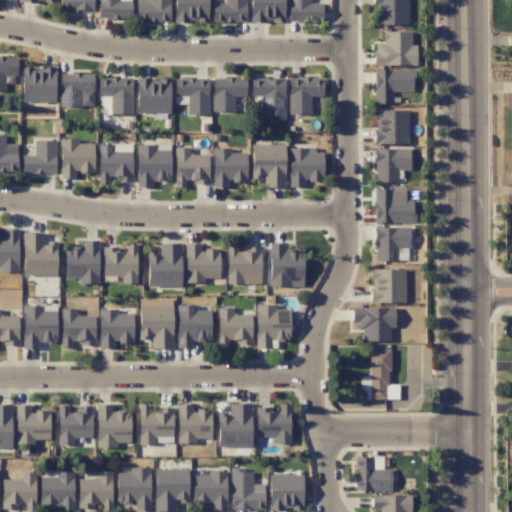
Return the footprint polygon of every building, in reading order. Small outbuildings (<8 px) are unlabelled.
[(59,0),(60,11),(93,11),(92,0),(59,0)] [(130,0),(96,0),(96,18),(130,19),(130,0)] [(170,21),(169,0),(135,0),(136,22),(170,21)] [(207,0),(173,0),(174,22),(207,22),(207,0)] [(224,0),(224,3),(211,4),(212,22),(246,21),(245,0),(224,0)] [(249,0),(250,22),(284,21),(283,0),(249,0)] [(309,0),(287,0),(288,21),(322,21),(321,3),(310,3),(309,0)] [(408,25),(407,0),(373,0),(374,25),(408,25)] [(415,65),(415,45),(411,45),(410,31),(382,32),(382,42),(373,43),(373,65),(415,65)] [(0,73),(0,89),(4,90),(4,76),(16,76),(16,57),(0,57),(0,73)] [(55,102),(54,66),(20,67),(20,102),(55,102)] [(373,103),(391,103),(391,91),(413,91),(413,70),(373,70),(373,103)] [(59,106),(93,106),(92,73),(58,73),(59,106)] [(131,77),(97,78),(98,96),(109,96),(110,115),(132,114),(131,77)] [(310,114),(309,96),(322,96),(321,77),(288,78),(288,115),(310,114)] [(169,113),(169,78),(135,78),(136,114),(169,113)] [(173,96),(186,96),(186,115),(207,115),(208,79),(173,78),(173,96)] [(212,78),(211,111),(233,112),(234,96),(245,96),(245,79),(212,78)] [(284,78),(250,78),(250,96),(261,96),(262,118),(284,118),(284,78)] [(408,143),(407,110),(373,110),(373,144),(408,143)] [(0,153),(0,171),(16,171),(16,144),(5,144),(5,136),(0,135),(0,153)] [(78,139),(58,139),(59,178),(74,178),(74,172),(93,172),(93,143),(78,144),(78,139)] [(22,173),(55,173),(55,140),(33,140),(33,155),(21,155),(22,173)] [(131,143),(97,144),(98,184),(108,184),(108,179),(132,179),(131,143)] [(151,187),(151,180),(169,181),(170,145),(136,144),(135,187),(151,187)] [(284,187),(284,144),(250,144),(250,178),(263,178),(263,187),(284,187)] [(207,154),(189,155),(188,147),(173,148),(174,187),(184,187),(184,180),(193,180),(193,184),(208,184),(207,154)] [(303,187),(303,181),(322,181),(322,152),(314,152),(314,148),(288,147),(288,187),(303,187)] [(245,153),(231,153),(230,148),(212,148),(212,187),(226,187),(226,181),(246,181),(245,153)] [(409,148),(373,148),(374,182),(397,182),(397,170),(410,170),(409,148)] [(373,223),(413,222),(412,200),(404,200),(404,189),(373,189),(373,223)] [(373,227),(374,261),(408,260),(408,227),(373,227)] [(0,272),(17,272),(17,228),(0,228),(0,272)] [(55,275),(56,241),(44,241),(44,233),(22,232),(21,274),(55,275)] [(97,284),(98,241),(83,240),(83,247),(65,247),(64,278),(78,278),(78,283),(97,284)] [(146,286),(180,286),(180,243),(159,243),(159,252),(147,252),(146,286)] [(269,286),(302,286),(302,249),(283,250),(283,243),(268,243),(269,286)] [(135,244),(126,244),(126,248),(102,248),(102,277),(121,277),(121,283),(136,283),(135,244)] [(218,250),(199,249),(199,244),(185,244),(184,282),(203,282),(203,278),(218,278),(218,250)] [(260,283),(259,248),(236,249),(236,244),(225,244),(226,284),(260,283)] [(404,269),(369,269),(370,303),(404,302),(404,269)] [(138,339),(150,339),(151,349),(172,348),(171,298),(138,298),(138,339)] [(56,306),(22,305),(21,348),(37,349),(37,341),(55,341),(56,306)] [(209,309),(196,310),(196,305),(176,305),(176,348),(191,348),(191,341),(210,341),(209,309)] [(275,305),(255,305),(255,347),(270,348),(270,340),(288,341),(288,310),(275,309),(275,305)] [(351,308),(351,322),(359,322),(359,341),(389,341),(389,328),(394,328),(394,307),(351,308)] [(61,348),(70,348),(70,341),(79,341),(79,345),(94,345),(94,315),(75,315),(75,308),(60,308),(61,348)] [(132,313),(117,314),(117,308),(98,309),(99,349),(114,348),(113,343),(132,342),(132,313)] [(250,342),(251,315),(232,314),(232,308),(217,308),(216,347),(227,347),(227,342),(250,342)] [(18,315),(1,315),(0,345),(17,345),(18,315)] [(368,349),(368,376),(359,377),(359,399),(398,399),(398,384),(389,384),(389,349),(368,349)] [(251,446),(250,403),(229,404),(229,412),(216,413),(217,446),(251,446)] [(138,444),(154,444),(154,443),(172,443),(171,409),(148,409),(148,404),(137,404),(138,444)] [(210,410),(191,410),(191,404),(176,404),(176,443),(194,443),(194,438),(210,439),(210,410)] [(255,408),(255,436),(274,436),(274,443),(288,444),(289,404),(278,404),(278,409),(255,408)] [(0,426),(0,447),(11,448),(11,405),(0,405),(0,426)] [(48,411),(30,411),(30,405),(15,405),(15,444),(34,444),(34,440),(49,439),(48,411)] [(91,438),(91,410),(67,409),(67,405),(57,405),(56,445),(72,445),(72,437),(91,438)] [(129,411),(110,411),(110,405),(95,405),(95,448),(116,448),(116,443),(129,442),(129,411)] [(382,456),(354,457),(354,491),(390,490),(390,469),(382,469),(382,456)] [(149,467),(128,467),(128,472),(115,473),(116,504),(134,504),(134,510),(149,510),(149,467)] [(187,469),(153,469),(154,511),(175,511),(175,502),(187,502),(187,469)] [(263,509),(263,484),(251,484),(251,469),(228,469),(229,510),(263,509)] [(77,479),(77,509),(92,508),(92,504),(100,504),(100,511),(111,511),(110,471),(95,472),(96,478),(77,479)] [(225,471),(206,471),(206,475),(191,476),(192,503),(211,503),(211,510),(226,510),(225,471)] [(35,472),(20,472),(19,479),(1,479),(1,507),(24,507),(24,511),(34,511),(35,472)] [(72,472),(39,472),(39,505),(58,505),(58,511),(73,511),(72,472)] [(302,474),(268,474),(268,510),(302,509),(302,474)] [(370,495),(371,510),(376,509),(376,511),(410,511),(410,494),(370,495)]
